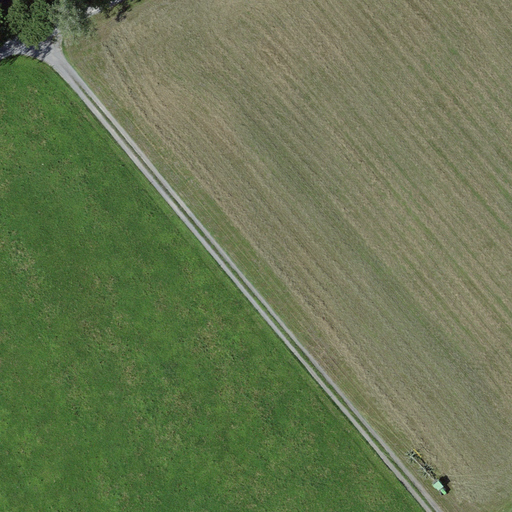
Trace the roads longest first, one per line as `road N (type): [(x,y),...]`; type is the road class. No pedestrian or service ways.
road 1 (track): [(35,36),(435,511)]
road 2 (track): [(0,53),(108,0)]
